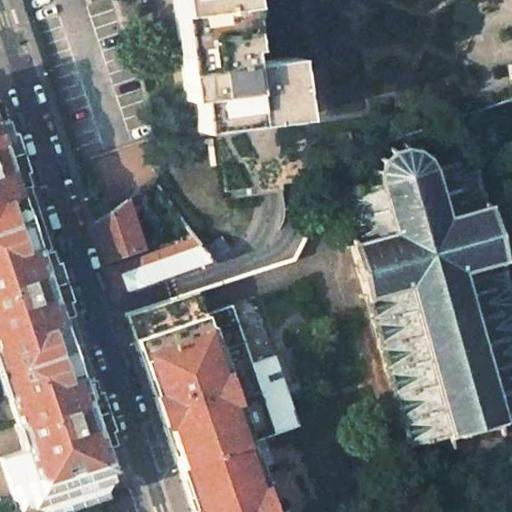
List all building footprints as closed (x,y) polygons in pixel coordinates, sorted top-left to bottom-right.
[(243,0),(171,0),(173,17),(184,101),(194,99),(197,131),(301,118),(293,57),(246,63),(245,50),(250,49),(243,0)] [(511,0),(243,0),(250,49),(245,50),(246,63),(293,57),(301,118),(197,131),(200,144),(207,143),(210,166),(220,164),(224,192),(309,180),(307,169),(511,98),(511,0)] [(0,228),(39,215),(3,103),(0,101),(0,228)] [(398,420),(405,445),(446,434),(499,419),(511,415),(511,303),(507,284),(500,259),(504,258),(503,253),(499,254),(486,210),(491,208),(489,203),(485,205),(478,180),(472,156),(430,167),(429,163),(427,160),(431,156),(428,154),(425,158),(421,154),(417,152),(419,147),(416,146),(414,151),(409,150),(405,149),(405,143),(402,143),(402,149),(397,150),(392,152),(390,147),(387,148),(390,153),(386,156),(383,160),(378,156),(376,159),(381,162),(379,166),(377,170),(372,169),(371,172),(377,174),(376,178),(377,182),(368,184),(336,193),(343,218),(350,244),(346,245),(347,250),(351,248),(363,293),(359,295),(360,298),(364,297),(371,321),(378,346),(384,370),(391,395),(398,420)] [(106,260),(144,246),(128,197),(94,221),(101,242),(106,260)] [(76,328),(39,215),(0,228),(0,373),(16,423),(23,421),(28,434),(31,446),(25,448),(0,456),(17,508),(101,481),(93,455),(101,453),(101,450),(110,429),(76,328)] [(220,236),(202,250),(211,262),(215,259),(230,249),(220,236)] [(110,269),(109,269),(115,285),(118,296),(164,280),(211,263),(211,262),(202,250),(194,238),(110,269)] [(170,299),(124,314),(129,327),(132,338),(203,314),(195,291),(170,299)] [(270,511),(246,441),(297,425),(254,297),(203,314),(132,338),(144,372),(152,396),(158,395),(161,406),(167,423),(161,424),(190,510),(197,508),(197,511),(270,511)] [(152,396),(161,424),(167,423),(161,406),(158,395),(152,396)] [(28,434),(23,421),(16,423),(25,448),(31,446),(28,434)] [(103,460),(101,453),(93,455),(101,481),(109,478),(103,460)]
